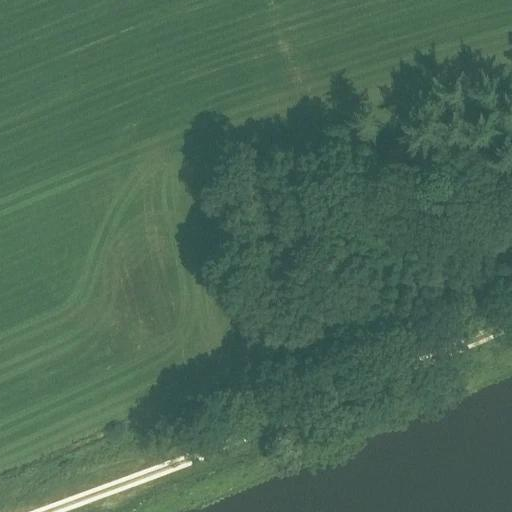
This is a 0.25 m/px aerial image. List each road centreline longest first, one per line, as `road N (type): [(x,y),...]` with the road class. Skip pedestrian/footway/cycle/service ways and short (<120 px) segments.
road 1 (track): [(87,511),(330,403)]
road 2 (unclassified): [(330,403),(511,327)]
